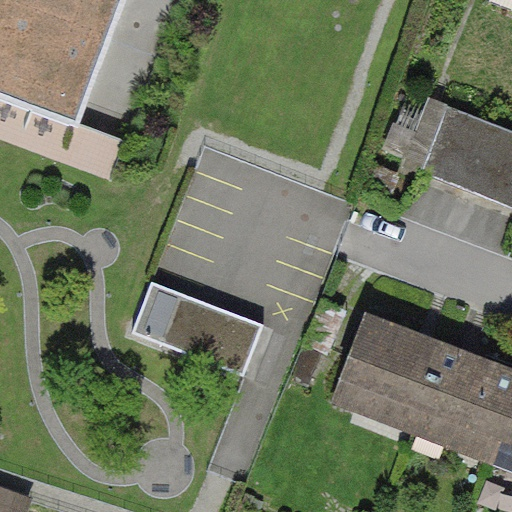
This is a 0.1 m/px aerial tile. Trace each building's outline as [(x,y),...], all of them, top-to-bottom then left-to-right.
[(0,0),(0,99),(81,130),(129,0),(0,0)] [(511,0),(498,0),(497,3),(511,8),(511,0)] [(511,130),(459,111),(431,188),(511,217),(511,130)] [(268,329),(153,285),(131,343),(246,386),(268,329)] [(471,324),(392,294),(351,401),(429,431),(471,324)] [(511,450),(511,339),(471,324),(429,431),(508,461),(511,450)] [(32,511),(34,508),(0,496),(0,511),(32,511)]
